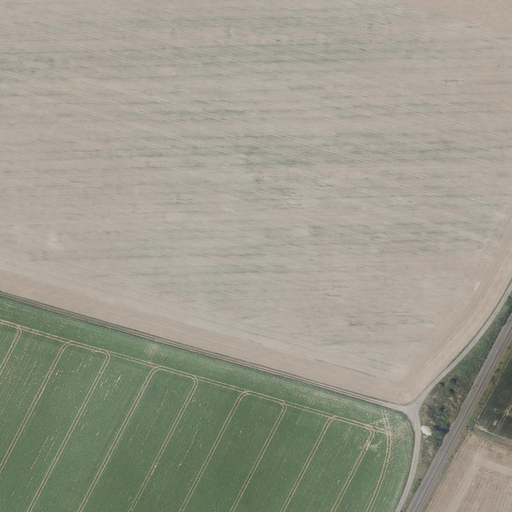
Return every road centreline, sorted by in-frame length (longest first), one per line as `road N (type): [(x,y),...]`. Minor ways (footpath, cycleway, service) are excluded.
road 1 (track): [(0,294),(411,412),(416,459),(397,511)]
road 2 (track): [(411,412),(511,286)]
